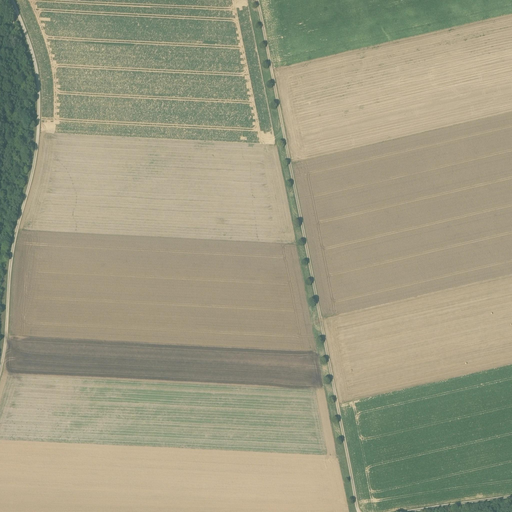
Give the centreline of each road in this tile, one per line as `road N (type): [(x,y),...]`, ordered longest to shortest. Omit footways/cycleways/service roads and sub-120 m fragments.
road 1 (track): [(359,511),(257,0)]
road 2 (track): [(0,372),(12,255),(37,147),(36,71),(16,11)]
